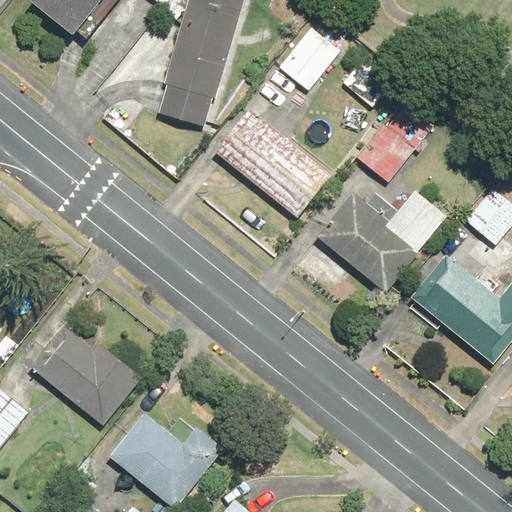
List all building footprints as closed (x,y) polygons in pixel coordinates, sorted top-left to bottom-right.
[(77,35),(105,0),(34,0),(77,35)] [(249,0),(190,0),(167,83),(169,84),(161,113),(207,126),(215,97),(221,99),(249,0)] [(348,44),(316,20),(280,65),(311,90),(348,44)] [(440,116),(411,92),(357,156),(386,181),(440,116)] [(252,108),(218,150),(302,218),(336,177),(252,108)] [(511,230),(511,198),(496,185),(467,220),(499,246),(511,230)] [(357,190),(320,236),(389,292),(450,217),(417,190),(400,210),(379,193),(371,202),(357,190)] [(450,254),(415,296),(496,363),(511,343),(511,284),(502,297),(450,254)] [(69,324),(35,365),(108,425),(148,377),(104,340),(97,348),(69,324)] [(0,448),(30,413),(0,387),(0,448)] [(148,410),(111,455),(177,509),(226,449),(199,427),(187,441),(148,410)] [(257,511),(238,497),(225,511),(257,511)]
